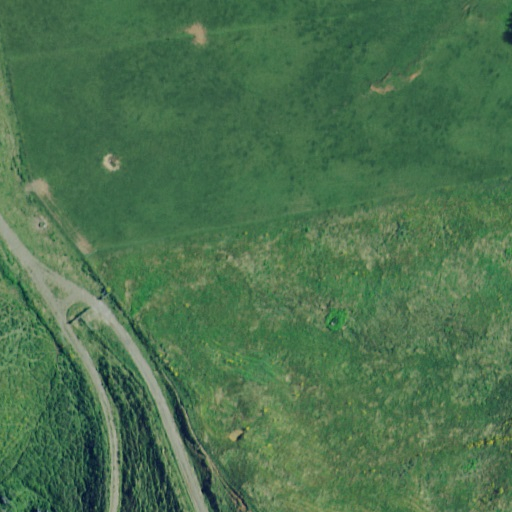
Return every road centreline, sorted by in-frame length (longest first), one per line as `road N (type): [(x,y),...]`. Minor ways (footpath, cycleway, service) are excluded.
road 1 (track): [(0,207),(101,376),(112,511)]
road 2 (track): [(205,511),(152,364),(112,307),(37,261)]
